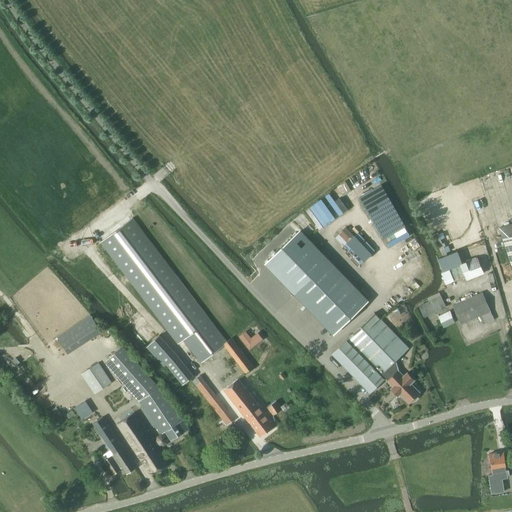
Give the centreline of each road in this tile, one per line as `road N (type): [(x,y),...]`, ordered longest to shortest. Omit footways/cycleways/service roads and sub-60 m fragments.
road 1 (unclassified): [(90,511),(387,432)]
road 2 (unclassified): [(387,432),(241,277)]
road 3 (unclassified): [(511,400),(387,432)]
road 4 (track): [(81,240),(59,251),(0,173)]
road 5 (track): [(95,258),(81,240),(159,181)]
